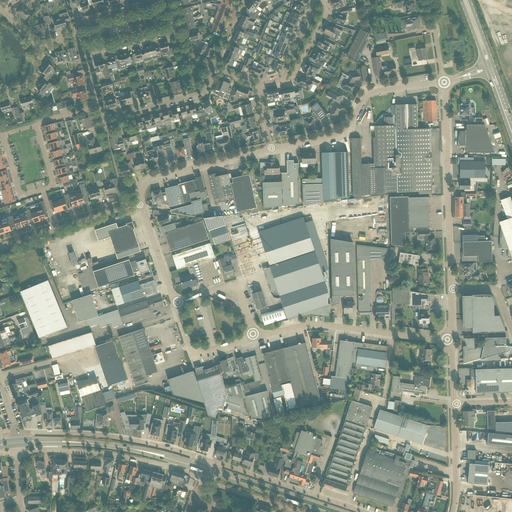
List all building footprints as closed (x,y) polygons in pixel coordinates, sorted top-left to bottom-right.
[(90,10),(88,0),(82,2),(81,0),(75,0),(78,7),(81,6),(82,13),(90,10)] [(89,0),(91,5),(93,5),(94,8),(98,7),(98,8),(105,6),(103,0),(89,0)] [(254,0),(252,0),(250,3),(256,9),(258,6),(263,10),(265,7),(262,2),(260,0),(256,0),(256,1),(254,0)] [(301,0),(299,0),(295,1),(293,2),(293,4),(292,5),(291,8),(297,10),(297,11),(302,12),(304,7),(301,6),(301,4),(303,3),(301,0)] [(333,0),(330,1),(332,9),(336,8),(337,9),(344,7),(341,0),(333,0)] [(414,3),(403,5),(403,2),(398,3),(394,4),(395,9),(403,7),(405,14),(407,13),(407,14),(411,13),(410,13),(415,12),(414,7),(415,7),(414,3)] [(250,16),(257,18),(258,15),(260,12),(256,9),(250,3),(246,8),(252,13),(251,14),(251,13),(250,16)] [(23,5),(16,11),(25,20),(31,14),(24,8),(25,7),(23,5)] [(219,7),(216,13),(225,16),(227,11),(220,8),(220,7),(219,7)] [(291,14),(290,17),(299,21),(301,15),(296,13),(297,11),(297,10),(291,8),(289,13),(291,14)] [(344,25),(348,13),(350,12),(349,9),(339,11),(340,14),(340,15),(336,14),(335,18),(334,18),(333,20),(334,21),(333,22),(344,25)] [(67,28),(66,22),(70,21),(67,13),(59,15),(60,19),(54,20),(54,22),(56,32),(61,31),(60,30),(67,28)] [(216,13),(214,18),(223,22),(225,16),(216,13)] [(243,15),(241,21),(253,25),(255,20),(256,21),(257,18),(250,16),(250,17),(251,17),(250,18),(243,15)] [(299,21),(290,17),(285,15),(285,16),(286,16),(284,19),(282,24),(290,27),(291,24),(296,26),(299,21)] [(37,33),(37,32),(40,31),(41,36),(48,34),(47,29),(46,25),(48,24),(51,23),(49,16),(43,17),(45,23),(31,27),(30,27),(37,33)] [(408,19),(405,20),(407,31),(412,30),(419,29),(418,22),(419,22),(418,17),(408,18),(408,19)] [(213,24),(222,28),(222,27),(221,27),(223,22),(214,18),(212,24),(213,24)] [(252,30),(253,25),(241,21),(239,26),(247,29),(248,29),(247,32),(255,35),(256,32),(252,30)] [(222,28),(213,24),(211,30),(220,33),(222,28)] [(283,25),(281,30),(293,35),(294,33),(293,32),(293,29),(286,26),(283,25)] [(347,33),(349,29),(336,25),(334,29),(331,27),(330,28),(327,27),(324,33),(331,37),(333,33),(335,34),(338,36),(342,30),(347,33)] [(360,29),(357,36),(368,42),(374,45),(374,39),(369,36),(370,34),(360,29)] [(198,47),(200,42),(198,36),(200,35),(199,30),(193,32),(191,32),(192,35),(189,36),(190,42),(195,40),(196,46),(198,47)] [(237,30),(235,35),(247,40),(248,36),(253,38),(255,35),(247,32),(246,35),(245,35),(245,34),(237,30)] [(279,35),(281,36),(290,39),(290,37),(292,37),(293,35),(281,30),(279,30),(278,31),(280,32),(279,35)] [(386,31),(374,34),(376,42),(388,40),(386,31)] [(243,44),(242,47),(244,47),(245,45),(247,40),(235,35),(233,40),(241,44),(243,44)] [(288,42),(289,39),(289,40),(290,39),(281,36),(279,41),(288,45),(289,42),(288,42)] [(357,36),(353,42),(365,48),(368,42),(357,36)] [(333,48),(336,43),(325,37),(323,41),(320,40),(319,42),(318,42),(317,43),(317,44),(318,44),(317,46),(320,47),(320,48),(326,51),(329,46),(333,48)] [(278,44),(277,46),(285,49),(286,47),(288,47),(288,45),(279,41),(276,40),(275,42),(278,44)] [(159,48),(159,49),(160,53),(162,53),(162,54),(168,53),(169,57),(175,55),(172,47),(169,48),(168,42),(159,44),(160,47),(159,48)] [(200,42),(198,47),(197,48),(198,48),(197,49),(200,50),(198,53),(204,55),(207,47),(204,46),(205,44),(200,42)] [(353,42),(350,49),(361,55),(365,48),(353,42)] [(161,57),(160,53),(159,49),(159,48),(158,47),(156,48),(155,45),(149,47),(152,60),(161,57)] [(256,52),(261,54),(264,47),(259,45),(257,49),(256,52)] [(272,50),(285,55),(285,52),(284,51),(285,49),(277,46),(274,45),(272,50)] [(377,57),(382,56),(381,55),(389,54),(388,45),(375,47),(377,57)] [(211,54),(213,55),(216,48),(211,46),(211,48),(207,47),(204,55),(209,58),(211,54)] [(229,51),(231,51),(236,53),(241,55),(243,50),(244,51),(245,48),(244,47),(242,47),(240,46),(239,49),(236,47),(231,46),(229,51)] [(77,56),(75,47),(68,49),(69,54),(66,55),(68,62),(70,61),(71,62),(72,62),(73,62),(74,61),(74,60),(75,60),(74,57),(77,56)] [(143,58),(144,62),(152,60),(149,47),(143,48),(144,51),(141,52),(143,58)] [(417,50),(419,61),(427,60),(425,48),(417,50)] [(133,57),(135,62),(140,61),(139,59),(143,58),(141,52),(140,49),(134,51),(135,54),(132,55),(133,57)] [(361,55),(350,49),(347,55),(358,61),(361,55)] [(272,50),(270,55),(281,59),(282,57),(284,57),(285,55),(272,50)] [(320,66),(322,67),(325,62),(322,60),(324,55),(314,50),(313,53),(314,54),(312,58),(317,61),(316,64),(320,66)] [(55,53),(56,55),(50,56),(55,64),(65,61),(62,51),(55,53)] [(233,61),(234,61),(236,62),(237,58),(234,57),(236,53),(231,51),(229,51),(226,58),(228,59),(233,61)] [(135,62),(133,57),(130,57),(129,52),(123,54),(125,62),(126,64),(132,62),(132,66),(135,65),(135,62)] [(118,61),(116,62),(117,68),(118,70),(121,69),(120,66),(123,65),(122,63),(125,62),(123,54),(117,56),(118,61)] [(117,68),(116,62),(114,56),(113,57),(113,56),(110,57),(110,58),(108,58),(110,63),(107,64),(109,72),(110,74),(110,77),(112,76),(113,75),(112,70),(117,68)] [(382,56),(377,57),(372,58),(374,71),(375,76),(376,76),(376,79),(381,79),(381,78),(385,78),(392,77),(392,74),(397,73),(395,65),(381,67),(380,57),(382,57),(382,56)] [(228,59),(226,58),(224,63),(232,66),(234,61),(233,61),(228,59)] [(274,64),(272,70),(278,72),(281,64),(278,63),(279,61),(270,58),(268,62),(274,64)] [(109,72),(107,64),(104,65),(103,60),(94,62),(97,71),(102,70),(104,76),(110,74),(109,72)] [(257,67),(258,64),(259,63),(253,61),(251,60),(250,64),(249,66),(248,69),(251,70),(249,73),(254,75),(257,67)] [(44,74),(42,77),(47,81),(49,78),(48,77),(54,70),(53,69),(54,68),(45,61),(43,65),(44,65),(39,71),(44,74)] [(264,73),(266,68),(263,67),(264,66),(258,64),(257,67),(254,75),(259,77),(261,74),(263,75),(264,73)] [(308,76),(312,78),(314,79),(315,77),(315,76),(315,75),(315,74),(314,73),(313,72),(312,72),(313,71),(318,73),(320,68),(313,64),(312,67),(305,64),(305,65),(305,66),(302,72),(309,75),(308,76)] [(162,70),(165,80),(175,77),(173,71),(174,71),(173,67),(162,70)] [(342,78),(337,86),(338,87),(343,90),(343,89),(347,92),(348,91),(351,92),(353,88),(355,85),(354,85),(353,84),(355,81),(358,80),(359,80),(359,82),(368,80),(366,68),(357,70),(358,74),(357,74),(354,74),(353,74),(350,75),(347,81),(342,78)] [(76,77),(75,74),(66,76),(68,83),(72,82),(74,87),(84,85),(82,76),(76,77)] [(312,78),(310,81),(302,77),(298,84),(302,87),(302,88),(308,91),(309,90),(310,90),(312,87),(311,86),(312,84),(318,87),(321,82),(314,79),(312,78)] [(39,91),(38,93),(42,96),(47,90),(50,92),(54,87),(47,81),(45,84),(41,80),(41,81),(42,81),(37,88),(39,90),(39,91)] [(227,93),(230,84),(226,82),(226,83),(219,80),(214,93),(223,97),(222,98),(228,100),(230,94),(227,93)] [(170,83),(173,92),(181,90),(179,81),(170,83)] [(135,86),(132,87),(133,91),(134,93),(137,92),(139,98),(140,102),(145,100),(142,89),(141,88),(136,90),(135,86)] [(150,86),(142,89),(145,100),(150,99),(149,95),(152,94),(150,86)] [(232,94),(231,96),(235,98),(236,95),(237,94),(246,97),(249,90),(239,86),(238,89),(234,87),(232,94)] [(88,99),(86,91),(80,92),(79,89),(70,91),(72,98),(76,97),(78,102),(88,99)] [(288,90),(290,98),(293,98),(294,100),(296,99),(297,106),(301,105),(299,96),(299,95),(298,91),(298,90),(294,91),(294,89),(288,90)] [(330,89),(326,96),(334,100),(332,103),(334,104),(332,109),(329,113),(333,115),(332,117),(337,119),(339,114),(340,114),(341,112),(342,113),(345,108),(341,106),(339,105),(340,103),(339,103),(343,96),(330,89)] [(266,100),(267,104),(275,103),(274,102),(275,102),(272,91),(271,91),(271,90),(268,91),(268,92),(267,92),(268,99),(266,100)] [(282,101),(281,95),(281,92),(278,93),(278,90),(272,91),(275,102),(278,101),(279,105),(283,104),(282,102),(282,101)] [(290,98),(288,90),(283,91),(283,92),(281,92),(281,95),(282,101),(282,102),(283,102),(285,102),(287,101),(289,101),(291,101),(290,98)] [(125,96),(127,105),(130,104),(133,103),(132,100),(135,99),(134,93),(133,91),(128,92),(127,91),(124,92),(125,96)] [(118,105),(121,104),(122,106),(125,105),(125,106),(127,105),(125,96),(124,92),(120,93),(119,95),(116,96),(118,105)] [(34,105),(36,104),(36,103),(36,100),(34,99),(32,99),(31,96),(24,98),(24,97),(20,99),(23,110),(34,106),(34,105)] [(105,101),(108,110),(117,108),(114,98),(105,101)] [(205,115),(205,118),(215,112),(210,105),(211,104),(208,100),(201,104),(203,107),(202,108),(203,110),(203,111),(204,115),(205,115)] [(0,103),(0,104),(2,112),(6,111),(6,112),(9,111),(9,113),(12,113),(12,114),(15,113),(13,108),(11,108),(9,101),(0,103)] [(318,121),(319,120),(320,121),(324,118),(324,117),(327,114),(317,101),(310,107),(313,112),(311,114),(312,116),(304,118),(305,121),(306,130),(312,128),(312,127),(319,126),(318,121)] [(424,106),(425,121),(437,121),(436,101),(426,101),(427,106),(424,106)] [(200,115),(200,112),(198,108),(195,108),(194,104),(191,105),(192,105),(189,106),(190,110),(190,111),(191,116),(192,117),(192,119),(197,118),(198,119),(201,118),(201,116),(200,115)] [(253,113),(251,108),(252,108),(251,104),(241,107),(240,108),(238,108),(240,116),(253,113)] [(395,130),(397,192),(401,192),(432,191),(431,162),(432,162),(431,154),(430,129),(417,129),(417,105),(407,105),(407,104),(405,104),(405,105),(396,105),(396,130),(395,130)] [(460,113),(460,120),(470,120),(470,115),(469,115),(469,113),(471,113),(471,104),(458,104),(458,113),(460,113)] [(190,111),(190,110),(187,111),(185,106),(183,107),(183,108),(180,108),(181,112),(181,114),(183,118),(183,120),(187,119),(188,122),(192,121),(192,117),(191,116),(190,111)] [(183,118),(181,114),(181,112),(178,113),(177,109),(174,109),(174,110),(171,111),(172,115),(173,116),(174,121),(174,122),(174,123),(180,121),(180,120),(183,120),(183,118)] [(174,121),(173,116),(172,115),(169,116),(168,111),(162,113),(163,118),(164,119),(165,122),(170,121),(171,123),(174,122),(174,121)] [(275,118),(274,118),(275,122),(276,122),(280,121),(280,122),(285,121),(286,121),(284,112),(279,113),(275,114),(274,114),(275,116),(275,118)] [(165,122),(164,119),(163,118),(160,118),(159,113),(153,115),(154,120),(155,121),(156,125),(156,127),(162,126),(163,128),(166,128),(165,125),(165,122)] [(156,125),(155,121),(154,120),(151,121),(150,116),(144,118),(145,122),(146,124),(147,130),(153,128),(156,127),(156,125)] [(242,126),(243,132),(246,132),(251,131),(250,129),(256,127),(254,121),(255,120),(254,116),(243,119),(245,126),(242,126)] [(384,117),(384,126),(394,126),(394,117),(384,117)] [(91,127),(88,118),(80,120),(81,124),(77,125),(78,127),(80,127),(81,130),(91,127)] [(146,124),(145,122),(142,123),(141,118),(135,120),(138,130),(144,128),(144,130),(147,130),(146,124)] [(485,126),(485,125),(483,120),(482,118),(474,118),(474,125),(467,125),(467,124),(466,124),(466,130),(465,130),(465,131),(458,131),(458,137),(459,137),(459,140),(458,140),(458,147),(465,147),(465,148),(466,148),(466,153),(467,153),(495,153),(485,126)] [(292,129),(291,122),(278,125),(279,129),(275,130),(277,137),(290,134),(289,130),(292,129)] [(62,131),(61,128),(54,128),(53,124),(43,127),(45,132),(49,131),(50,134),(55,133),(62,131)] [(218,148),(217,148),(218,148),(231,146),(231,145),(230,145),(228,133),(231,132),(231,131),(230,126),(220,128),(222,134),(222,133),(223,133),(224,138),(216,140),(216,141),(218,148)] [(394,126),(384,126),(375,126),(376,164),(352,165),(353,196),(362,196),(377,194),(397,192),(395,130),(395,126),(394,126)] [(259,137),(258,131),(257,131),(256,130),(253,131),(253,132),(244,134),(246,140),(250,139),(251,144),(255,143),(255,141),(259,140),(258,137),(259,137)] [(130,133),(132,142),(133,145),(138,143),(139,147),(142,146),(139,135),(136,135),(135,132),(130,133)] [(214,146),(211,132),(207,133),(207,132),(207,133),(205,133),(207,144),(203,145),(203,143),(198,144),(199,146),(197,146),(198,152),(200,152),(200,153),(205,152),(204,151),(211,149),(211,146),(214,146)] [(61,141),(60,136),(56,136),(55,133),(50,134),(46,135),(47,141),(52,140),(53,143),(58,141),(58,142),(61,141)] [(74,135),(70,136),(73,146),(79,144),(77,134),(74,135)] [(89,146),(88,146),(90,154),(102,151),(100,143),(95,144),(94,137),(87,139),(89,146)] [(125,147),(124,146),(123,140),(119,141),(117,137),(110,139),(113,150),(125,147)] [(174,140),(170,141),(172,148),(173,152),(176,151),(178,158),(193,154),(189,138),(183,140),(185,147),(177,149),(174,140)] [(159,163),(158,158),(159,158),(157,151),(164,149),(164,150),(172,148),(170,141),(169,139),(152,144),(154,151),(153,152),(153,154),(149,155),(151,164),(158,162),(158,163),(159,163)] [(59,145),(58,142),(58,141),(53,143),(48,144),(50,150),(54,148),(55,151),(60,150),(64,149),(63,145),(59,145)] [(66,158),(65,154),(61,154),(60,150),(55,151),(51,152),(52,158),(57,157),(58,160),(63,159),(66,158)] [(349,197),(348,173),(348,152),(322,153),(322,174),(322,179),(303,179),(303,205),(323,202),(323,200),(349,197)] [(302,163),(300,163),(300,167),(307,167),(307,164),(316,163),(316,158),(316,153),(311,153),(309,153),(309,154),(308,154),(307,154),(302,154),(302,159),(302,163)] [(463,158),(458,158),(458,164),(460,164),(460,178),(465,178),(470,178),(477,178),(485,178),(485,162),(484,162),(473,162),(473,158),(471,158),(463,158)] [(72,166),(71,162),(64,162),(63,159),(58,160),(53,161),(55,167),(59,166),(60,169),(65,167),(72,166)] [(139,169),(146,167),(144,159),(133,162),(136,171),(140,170),(139,169)] [(299,204),(298,169),(298,164),(299,164),(294,164),(293,160),(287,161),(287,173),(281,173),(282,179),(282,182),(282,187),(263,188),(263,208),(299,204)] [(120,167),(123,177),(131,175),(129,169),(133,168),(131,161),(125,162),(126,166),(120,167)] [(264,167),(264,174),(280,173),(279,164),(274,164),(274,162),(271,162),(271,164),(266,164),(267,167),(264,167)] [(60,169),(56,170),(57,176),(62,174),(63,177),(68,176),(74,174),(73,170),(70,171),(66,171),(65,167),(60,169)] [(243,174),(244,176),(241,176),(243,186),(251,184),(253,184),(251,172),(243,174)] [(214,199),(222,198),(217,176),(217,173),(208,175),(214,199)] [(222,198),(233,195),(230,179),(229,174),(217,176),(222,198)] [(63,187),(77,183),(76,180),(69,180),(68,176),(63,177),(58,178),(60,184),(64,183),(65,186),(63,186),(63,187)] [(257,208),(251,184),(243,186),(241,176),(230,179),(233,195),(234,196),(237,212),(257,208)] [(198,177),(195,178),(196,180),(197,180),(199,191),(196,192),(198,200),(201,199),(207,198),(202,178),(198,179),(198,177)] [(104,186),(106,195),(113,193),(117,193),(115,188),(119,187),(116,178),(111,180),(112,184),(108,185),(108,184),(104,186)] [(172,187),(165,189),(165,191),(166,192),(169,205),(171,210),(171,213),(179,214),(187,215),(196,217),(195,215),(204,213),(201,199),(198,200),(196,192),(199,191),(197,180),(196,180),(186,182),(189,193),(181,195),(179,185),(172,187)] [(474,191),(474,185),(476,185),(476,181),(460,182),(460,190),(464,190),(464,191),(470,191),(474,191)] [(92,189),(88,190),(90,200),(97,198),(98,199),(101,198),(99,188),(92,190),(92,189)] [(86,196),(83,189),(80,190),(75,192),(76,195),(79,205),(85,203),(83,197),(86,196)] [(151,192),(151,197),(152,197),(152,201),(158,201),(157,206),(161,207),(162,204),(165,204),(169,205),(166,192),(161,193),(160,190),(159,190),(151,192)] [(79,205),(76,195),(75,192),(66,195),(68,202),(71,201),(73,207),(79,205)] [(68,202),(66,195),(57,198),(58,201),(61,211),(67,209),(65,203),(68,202)] [(390,198),(390,213),(429,212),(429,197),(390,198)] [(455,197),(455,210),(470,210),(470,205),(466,205),(466,200),(463,200),(463,197),(455,197)] [(511,202),(510,197),(500,200),(507,219),(499,222),(501,227),(499,249),(508,249),(507,257),(511,257),(511,258),(511,202)] [(61,211),(58,201),(55,202),(54,199),(48,201),(51,207),(54,207),(56,213),(61,211)] [(47,212),(45,205),(43,201),(40,203),(41,207),(36,208),(40,221),(46,219),(44,213),(47,212)] [(40,221),(36,208),(27,211),(29,218),(32,217),(34,223),(40,221)] [(29,225),(27,219),(29,218),(27,211),(24,212),(25,215),(20,217),(23,227),(29,225)] [(429,212),(390,213),(391,245),(406,247),(405,233),(414,233),(414,228),(430,228),(429,212)] [(173,221),(173,219),(169,218),(170,215),(158,213),(158,218),(157,218),(160,226),(173,221)] [(23,227),(20,217),(19,214),(10,217),(12,223),(15,222),(17,229),(23,227)] [(2,223),(5,233),(11,231),(9,224),(12,223),(10,217),(7,218),(1,220),(2,223)] [(204,219),(208,232),(226,226),(223,217),(204,219)] [(258,231),(231,240),(243,275),(244,275),(244,276),(270,267),(315,252),(303,218),(259,232),(258,231)] [(209,239),(203,222),(203,220),(183,227),(179,228),(178,223),(177,222),(161,227),(164,235),(166,243),(167,244),(168,243),(171,252),(176,250),(209,239)] [(110,237),(117,259),(141,251),(132,223),(118,228),(116,223),(95,230),(98,241),(110,237)] [(210,231),(214,245),(231,240),(226,226),(210,231)] [(435,242),(435,239),(429,239),(429,236),(429,232),(425,232),(417,232),(417,237),(424,236),(425,243),(426,243),(426,248),(426,250),(435,250),(435,245),(436,245),(436,242),(435,242)] [(478,262),(492,262),(491,241),(484,241),(484,235),(462,235),(463,252),(461,252),(462,262),(478,261),(478,262)] [(354,295),(352,242),(330,239),(332,305),(332,304),(338,303),(338,302),(339,298),(337,298),(337,296),(354,295)] [(177,254),(172,255),(177,270),(187,266),(193,265),(210,259),(215,257),(210,243),(206,245),(177,254)] [(359,313),(359,315),(370,315),(370,313),(370,293),(371,293),(370,260),(387,260),(387,249),(356,245),(358,313),(359,313)] [(315,252),(270,267),(278,290),(270,292),(271,293),(271,294),(272,295),(273,296),(273,297),(274,297),(275,298),(276,298),(277,298),(278,298),(280,298),(280,296),(324,281),(315,252)] [(398,262),(418,266),(420,256),(400,252),(398,262)] [(238,262),(237,260),(235,254),(224,258),(219,259),(222,268),(223,268),(226,276),(234,273),(231,265),(238,263),(238,262)] [(136,261),(130,262),(131,263),(130,263),(132,269),(138,267),(139,272),(140,274),(145,272),(150,270),(151,270),(149,262),(148,262),(149,262),(147,263),(146,259),(141,261),(140,259),(136,261)] [(129,260),(93,272),(98,287),(135,275),(132,269),(130,263),(131,263),(129,263),(129,260),(130,260),(129,260)] [(90,271),(107,266),(106,263),(84,270),(85,276),(88,275),(90,281),(93,280),(90,271)] [(473,263),(462,264),(462,270),(464,270),(464,276),(468,276),(468,280),(480,279),(480,274),(476,274),(473,275),(473,263)] [(187,278),(180,280),(183,289),(190,286),(190,287),(197,285),(195,277),(196,276),(195,272),(194,268),(193,265),(187,266),(190,275),(187,276),(187,278)] [(420,284),(428,284),(428,273),(426,273),(426,269),(418,270),(418,279),(420,279),(420,284)] [(20,292),(39,338),(67,327),(48,280),(20,292)] [(144,297),(140,285),(138,281),(119,287),(111,290),(117,306),(124,303),(144,297)] [(157,292),(154,281),(140,285),(144,297),(157,292)] [(324,281),(280,296),(280,298),(287,318),(289,317),(290,319),(290,320),(293,319),(297,318),(311,314),(325,316),(330,317),(330,303),(328,304),(328,291),(324,281)] [(66,286),(60,289),(63,298),(70,295),(66,286)] [(418,306),(418,309),(429,309),(428,294),(392,288),(393,304),(409,304),(409,306),(418,306)] [(257,309),(257,310),(267,307),(261,291),(252,294),(254,294),(256,301),(254,302),(255,305),(257,305),(258,308),(257,309)] [(91,294),(72,301),(79,322),(98,316),(91,294)] [(464,320),(463,320),(464,327),(472,327),(472,333),(506,332),(500,316),(494,316),(494,300),(494,299),(493,298),(493,297),(492,296),(491,295),(490,295),(489,295),(488,295),(471,295),(471,296),(463,297),(463,314),(464,314),(464,320)] [(147,301),(149,306),(154,304),(156,309),(164,307),(162,301),(163,301),(161,296),(147,301)] [(147,300),(119,310),(123,324),(152,315),(149,306),(147,301),(147,300)] [(376,310),(376,311),(377,315),(385,315),(385,319),(389,319),(389,314),(389,305),(384,305),(384,300),(376,300),(376,305),(376,310)] [(354,309),(354,302),(347,302),(347,306),(344,306),(344,314),(353,313),(353,309),(354,309)] [(118,309),(87,320),(87,321),(88,321),(90,327),(100,324),(101,327),(111,324),(113,328),(123,324),(118,309)] [(429,323),(429,318),(427,318),(427,312),(418,312),(418,320),(419,320),(419,324),(422,324),(422,327),(428,327),(428,323),(429,323)] [(28,327),(21,330),(23,336),(26,335),(28,340),(32,338),(29,329),(28,327)] [(0,342),(2,342),(2,340),(8,338),(5,328),(0,329),(0,342)] [(119,337),(135,387),(185,370),(183,363),(156,373),(153,365),(165,361),(162,352),(155,354),(155,352),(151,353),(143,328),(119,337)] [(53,359),(96,345),(92,332),(48,346),(53,359)] [(2,342),(0,342),(0,347),(8,345),(10,344),(8,338),(2,340),(2,342)] [(471,361),(481,358),(480,360),(511,351),(511,346),(506,346),(506,338),(485,338),(483,346),(474,347),(474,338),(473,338),(473,339),(467,339),(465,339),(466,342),(465,342),(466,347),(464,347),(464,362),(470,361),(471,362),(471,361)] [(315,351),(316,351),(316,348),(320,348),(320,349),(327,349),(327,340),(320,340),(320,339),(312,339),(312,350),(313,351),(314,351),(315,351)] [(362,349),(363,343),(355,342),(347,341),(348,339),(345,339),(345,341),(340,340),(335,376),(331,376),(329,388),(338,390),(338,395),(348,396),(352,363),(356,364),(358,349),(362,349)] [(95,347),(108,386),(127,380),(113,340),(95,347)] [(284,395),(288,409),(321,401),(305,343),(263,354),(274,398),(283,395),(284,395)] [(385,368),(388,347),(363,343),(362,349),(358,349),(356,364),(355,369),(376,372),(377,367),(385,368)] [(419,365),(425,365),(426,361),(429,361),(431,350),(421,348),(419,365)] [(0,352),(0,357),(1,360),(12,356),(9,349),(3,351),(0,352)] [(248,357),(253,375),(255,382),(245,385),(244,382),(240,383),(241,386),(243,385),(245,391),(250,390),(249,389),(259,386),(259,385),(260,385),(260,383),(261,383),(261,382),(262,382),(262,380),(263,380),(256,355),(248,357)] [(12,356),(1,360),(3,368),(16,363),(15,360),(13,360),(12,357),(12,356)] [(251,376),(253,375),(248,357),(243,359),(242,357),(236,359),(237,364),(236,364),(237,368),(238,368),(240,374),(247,372),(248,373),(248,374),(249,375),(250,375),(250,376),(251,376)] [(235,369),(232,358),(220,361),(221,364),(218,365),(221,374),(226,372),(226,374),(233,372),(233,370),(235,369)] [(51,365),(54,376),(60,374),(57,363),(51,365)] [(244,398),(240,383),(238,384),(225,388),(221,374),(218,365),(203,370),(202,370),(214,407),(219,408),(219,406),(246,415),(242,398),(244,398)] [(214,407),(202,370),(203,370),(202,367),(195,369),(196,372),(194,373),(203,403),(207,416),(215,418),(219,408),(214,407)] [(467,388),(465,390),(466,390),(468,392),(468,396),(476,395),(483,395),(483,393),(507,393),(507,394),(511,394),(511,368),(475,370),(475,376),(470,376),(470,380),(466,380),(467,388)] [(203,403),(194,373),(193,371),(168,379),(173,395),(203,403)] [(379,386),(381,375),(372,374),(371,379),(370,384),(366,384),(365,388),(374,389),(374,385),(379,386)] [(114,394),(113,390),(103,393),(101,389),(100,390),(96,376),(77,383),(86,411),(107,405),(106,403),(116,400),(115,397),(114,394)] [(426,387),(429,387),(430,378),(415,376),(414,380),(415,380),(414,385),(400,383),(400,377),(393,376),(391,392),(402,393),(402,391),(415,393),(415,395),(419,396),(419,394),(425,394),(426,387)] [(21,383),(16,384),(16,383),(14,383),(9,385),(11,388),(9,389),(11,392),(12,391),(12,392),(21,388),(23,388),(21,383)] [(25,394),(24,391),(22,391),(21,388),(12,392),(14,398),(20,396),(25,394)] [(274,416),(268,396),(267,391),(246,396),(247,401),(251,417),(263,419),(274,416)] [(42,413),(40,407),(41,406),(39,395),(30,398),(28,398),(29,401),(37,398),(38,405),(35,406),(34,402),(30,403),(31,404),(28,405),(26,399),(16,403),(18,409),(20,415),(22,421),(33,417),(32,417),(35,416),(42,414),(42,413)] [(128,395),(116,400),(117,404),(130,399),(128,395)] [(285,415),(281,397),(273,399),(278,417),(285,415)] [(349,482),(348,481),(372,407),(351,400),(326,479),(325,478),(323,484),(346,491),(347,486),(347,484),(348,484),(348,483),(349,483),(349,482)] [(96,423),(95,426),(95,427),(103,428),(103,427),(102,427),(103,426),(108,425),(108,421),(107,421),(107,413),(109,413),(115,411),(113,404),(107,407),(107,409),(104,410),(101,410),(101,413),(99,414),(99,422),(97,422),(96,423)] [(71,421),(71,430),(80,430),(80,417),(82,417),(82,412),(82,407),(75,407),(75,417),(71,417),(71,421)] [(412,441),(422,445),(428,426),(380,410),(374,429),(408,440),(412,441)] [(468,410),(468,411),(463,411),(463,426),(474,426),(473,414),(476,414),(476,410),(468,410)] [(487,411),(488,432),(496,432),(495,422),(495,411),(487,411)] [(125,412),(120,413),(124,424),(131,424),(131,429),(137,429),(137,420),(137,419),(127,419),(126,415),(125,412)] [(153,423),(150,435),(151,435),(151,436),(155,437),(155,436),(159,437),(161,425),(163,425),(164,421),(159,420),(158,424),(153,423)] [(511,421),(495,422),(496,432),(496,433),(511,432),(511,421)] [(176,439),(177,435),(178,428),(173,427),(173,425),(167,424),(165,434),(167,435),(166,439),(175,441),(176,439)] [(186,433),(184,444),(192,446),(194,441),(198,442),(201,427),(194,426),(193,434),(186,433)] [(244,433),(257,437),(258,434),(258,431),(244,427),(244,433)] [(304,483),(307,484),(308,480),(306,480),(307,476),(309,477),(315,458),(316,457),(315,457),(316,454),(318,455),(321,446),(320,446),(322,440),(316,438),(316,436),(312,435),(312,434),(312,433),(307,431),(307,432),(306,433),(302,431),(300,437),(297,438),(296,443),(297,445),(295,451),(298,452),(296,460),(292,459),(291,463),(289,467),(293,468),(292,471),(291,471),(290,475),(289,477),(289,479),(290,481),(291,481),(290,481),(299,484),(299,485),(301,486),(302,486),(303,486),(304,486),(304,483)] [(487,445),(511,447),(511,434),(488,433),(487,445)] [(373,441),(387,446),(389,440),(375,435),(373,441)] [(201,450),(200,451),(204,451),(204,450),(207,451),(208,447),(210,448),(211,442),(209,441),(210,439),(205,438),(205,437),(201,436),(200,439),(199,439),(198,444),(201,445),(200,450),(201,450)] [(231,445),(237,447),(239,439),(233,438),(231,445)] [(402,457),(406,458),(412,441),(408,440),(402,457)] [(220,442),(218,447),(217,449),(216,454),(224,456),(225,452),(227,446),(223,445),(224,443),(220,442)] [(353,493),(392,506),(395,497),(400,499),(411,467),(409,467),(411,460),(406,458),(402,457),(385,451),(384,452),(377,450),(377,449),(373,447),(372,451),(368,450),(353,493)] [(232,459),(240,461),(243,450),(240,449),(236,448),(235,453),(234,454),(232,459)] [(476,451),(467,450),(467,460),(476,460),(476,451)] [(252,461),(255,454),(251,452),(247,451),(245,459),(244,459),(242,463),(251,466),(252,461)] [(286,467),(284,473),(290,475),(291,471),(292,471),(293,468),(289,467),(291,463),(288,462),(289,461),(286,454),(283,455),(285,462),(286,463),(284,467),(286,467)] [(270,466),(267,474),(278,477),(279,473),(280,469),(282,462),(281,462),(282,459),(276,457),(274,463),(276,464),(274,467),(270,466)] [(104,472),(108,473),(110,467),(112,467),(113,464),(114,459),(107,458),(106,462),(104,472)] [(46,474),(44,465),(44,461),(41,462),(41,460),(40,459),(38,459),(37,460),(36,460),(37,465),(38,470),(42,470),(42,472),(41,472),(41,474),(46,474)] [(68,461),(60,460),(59,469),(62,469),(62,474),(67,474),(67,469),(68,466),(68,461)] [(74,472),(79,473),(79,470),(82,470),(82,473),(86,473),(86,467),(86,462),(74,461),(74,472)] [(97,463),(97,464),(91,463),(91,468),(91,472),(95,472),(95,471),(100,471),(101,463),(97,463)] [(469,463),(468,483),(487,485),(489,465),(469,463)] [(135,476),(137,468),(131,466),(129,474),(127,473),(126,479),(130,481),(132,475),(135,476)] [(139,474),(137,482),(140,482),(141,481),(147,482),(148,478),(148,479),(150,471),(146,470),(146,469),(144,469),(143,470),(142,469),(141,475),(139,474)] [(169,483),(177,485),(181,473),(173,470),(171,475),(169,483)] [(417,478),(419,472),(410,470),(408,479),(411,480),(412,476),(417,478)] [(150,483),(149,486),(157,488),(161,489),(163,484),(164,484),(166,478),(165,478),(163,477),(163,475),(153,472),(150,483)] [(177,485),(175,491),(174,496),(181,498),(185,500),(188,491),(183,489),(186,482),(184,480),(183,479),(184,478),(185,475),(185,474),(181,473),(177,485)] [(425,487),(428,479),(425,478),(420,476),(417,485),(425,487)] [(2,489),(0,489),(0,499),(0,500),(4,498),(4,497),(5,497),(3,491),(5,491),(5,494),(10,494),(7,478),(3,478),(4,486),(1,487),(2,489)] [(437,480),(433,494),(439,495),(443,482),(437,480)] [(436,484),(429,482),(427,490),(434,491),(436,484)] [(161,498),(164,499),(169,486),(165,484),(161,498)] [(144,486),(141,500),(145,501),(149,487),(144,486)] [(423,504),(423,505),(429,507),(429,505),(432,495),(426,493),(423,504)] [(511,511),(511,498),(470,496),(469,511),(511,511)] [(400,511),(406,511),(409,505),(410,506),(410,505),(411,504),(412,500),(408,499),(407,504),(405,504),(403,510),(401,509),(400,511)]
